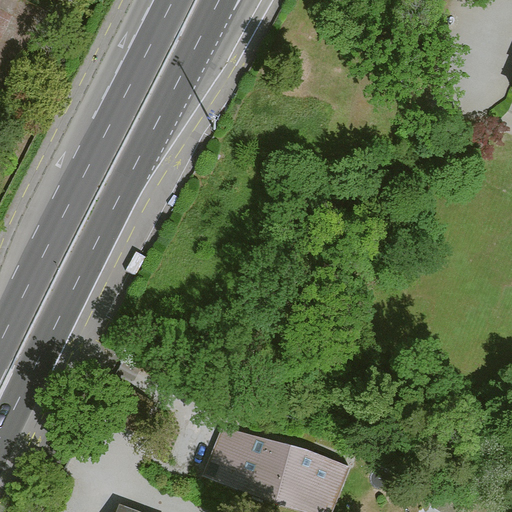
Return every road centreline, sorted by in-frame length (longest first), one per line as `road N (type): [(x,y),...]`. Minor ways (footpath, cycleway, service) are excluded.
road 1 (primary): [(0,439),(219,1)]
road 2 (primary): [(167,6),(0,347)]
